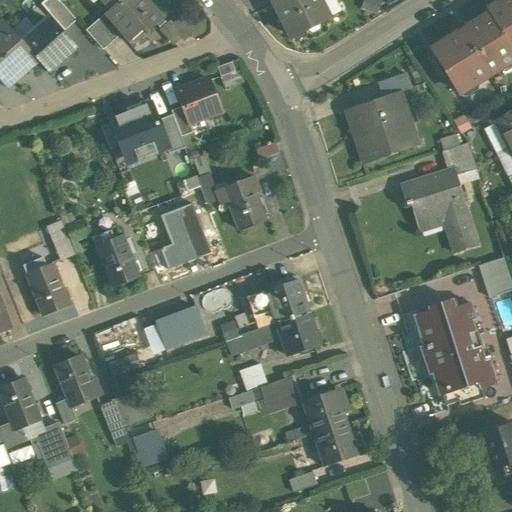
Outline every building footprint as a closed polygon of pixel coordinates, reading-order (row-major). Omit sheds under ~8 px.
[(57,0),(47,0),(41,6),(65,32),(76,21),(57,0)] [(97,0),(108,12),(103,16),(120,35),(128,44),(142,31),(145,35),(160,22),(151,11),(154,8),(146,0),(97,0)] [(275,0),(275,1),(273,4),(291,38),(306,29),(308,32),(312,34),(319,30),(319,26),(318,24),(328,18),(318,0),(275,0)] [(511,0),(503,0),(488,10),(487,12),(488,14),(511,51),(511,0)] [(511,51),(488,14),(466,29),(464,27),(456,25),(454,33),(455,35),(433,49),(433,52),(458,94),(511,60),(511,51)] [(120,35),(103,16),(85,31),(102,51),(120,35)] [(21,43),(48,73),(74,50),(47,20),(21,43)] [(36,61),(3,24),(0,26),(0,82),(5,88),(36,61)] [(231,63),(217,68),(220,78),(235,72),(231,63)] [(405,74),(377,84),(382,98),(398,93),(398,94),(410,90),(405,74)] [(208,80),(176,92),(181,108),(188,125),(189,124),(220,112),(208,80)] [(382,98),(349,110),(359,141),(357,142),(364,165),(416,147),(398,94),(398,93),(382,98)] [(126,165),(167,150),(157,122),(151,105),(110,119),(111,125),(119,147),(126,165)] [(172,113),(181,138),(193,133),(189,124),(188,125),(181,108),(172,113)] [(511,114),(495,123),(508,148),(511,145),(511,114)] [(173,117),(157,122),(167,150),(169,155),(185,150),(181,138),(173,117)] [(119,147),(111,125),(100,129),(108,151),(119,147)] [(275,143),(256,151),(260,161),(279,154),(275,143)] [(466,145),(441,153),(447,172),(453,170),(456,177),(475,170),(466,145)] [(205,159),(194,163),(201,180),(211,175),(205,159)] [(447,172),(400,188),(406,207),(410,205),(419,234),(445,226),(454,254),(476,247),(463,206),(465,206),(459,187),(456,177),(453,170),(447,172)] [(475,170),(456,177),(459,187),(478,180),(475,170)] [(196,177),(183,182),(193,209),(206,204),(196,177)] [(258,194),(252,179),(247,181),(253,196),(258,194)] [(247,181),(222,190),(227,204),(238,232),(262,223),(253,196),(247,181)] [(222,190),(215,193),(220,206),(227,204),(222,190)] [(185,210),(158,221),(174,262),(201,252),(185,210)] [(71,214),(60,218),(64,228),(74,224),(71,214)] [(74,224),(64,228),(71,243),(90,235),(83,220),(74,224)] [(61,222),(46,228),(60,261),(74,256),(61,222)] [(110,232),(93,239),(96,247),(114,240),(110,232)] [(114,240),(96,247),(113,288),(138,278),(122,237),(114,240)] [(511,285),(503,258),(478,267),(488,298),(511,290),(511,285)] [(52,264),(25,274),(41,316),(68,306),(52,264)] [(297,281),(265,292),(271,312),(276,324),(308,313),(297,281)] [(265,292),(246,298),(253,318),(271,312),(265,292)] [(452,301),(427,308),(429,312),(416,316),(426,346),(419,348),(420,352),(428,376),(435,374),(445,407),(458,403),(459,406),(483,399),(480,389),(496,384),(488,361),(484,362),(471,322),(475,320),(470,304),(454,309),(452,301)] [(195,308),(155,322),(164,349),(204,334),(195,308)] [(308,313),(276,324),(281,339),(287,357),(319,346),(308,313)] [(235,322),(220,328),(225,342),(229,341),(240,337),(235,322)] [(276,324),(240,337),(229,341),(234,356),(281,339),(276,324)] [(79,357),(54,367),(67,401),(71,409),(96,399),(91,386),(79,357)] [(260,365),(240,372),(246,392),(267,385),(260,365)] [(286,379),(250,392),(254,403),(290,392),(286,379)] [(23,380),(0,388),(0,397),(10,424),(13,431),(39,421),(23,380)] [(96,384),(91,386),(96,399),(101,397),(96,384)] [(250,392),(229,399),(232,410),(254,403),(250,392)] [(334,393),(302,404),(313,435),(345,425),(334,393)] [(131,394),(114,401),(125,428),(154,417),(145,395),(133,399),(131,394)] [(67,401),(57,405),(62,418),(73,414),(71,409),(67,401)] [(114,401),(99,407),(112,439),(127,434),(125,428),(114,401)] [(0,428),(0,438),(3,448),(34,436),(44,432),(40,420),(39,421),(13,431),(10,424),(0,428)] [(511,426),(511,424),(478,435),(490,471),(500,468),(502,477),(511,473),(511,426)] [(345,425),(313,435),(324,469),(356,458),(345,425)] [(44,432),(34,436),(52,482),(74,473),(70,462),(74,461),(60,426),(44,432)] [(154,432),(141,437),(152,465),(165,460),(154,432)] [(312,474),(289,482),(293,494),(316,486),(312,474)]
